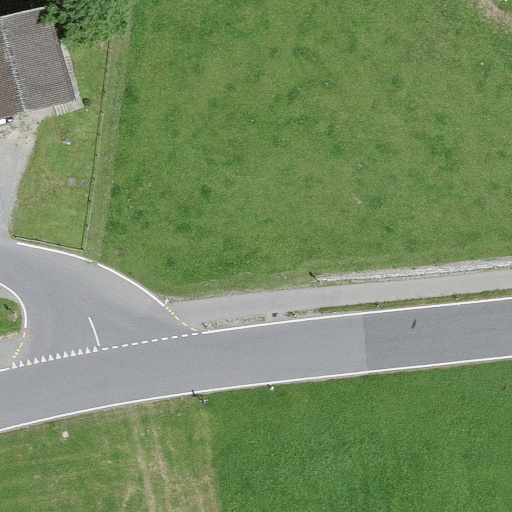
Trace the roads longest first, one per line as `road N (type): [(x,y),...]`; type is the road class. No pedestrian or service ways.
road 1 (tertiary): [(105,379),(511,332)]
road 2 (unclassified): [(0,261),(45,274),(87,313),(105,379)]
